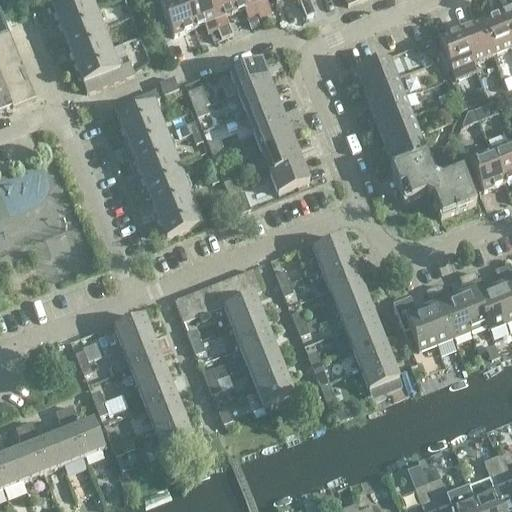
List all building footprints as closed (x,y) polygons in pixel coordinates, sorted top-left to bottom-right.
[(59,28),(94,14),(88,0),(70,0),(51,8),(59,28)] [(156,0),(148,0),(152,9),(160,6),(156,0)] [(181,0),(160,9),(174,43),(195,34),(181,0)] [(204,0),(182,0),(181,0),(195,34),(205,31),(208,40),(211,39),(219,36),(215,26),(204,0)] [(228,0),(204,0),(215,26),(219,36),(230,32),(226,22),(235,18),(228,0)] [(251,0),(228,0),(235,18),(245,15),(249,24),(256,21),(259,20),(251,0)] [(251,0),(259,20),(261,23),(272,18),(267,6),(275,3),(273,0),(251,0)] [(273,0),(275,3),(277,8),(278,8),(297,0),(273,0)] [(297,0),(305,21),(315,18),(308,1),(310,0),(309,0),(297,0)] [(342,0),(347,10),(357,5),(355,0),(342,0)] [(511,12),(499,18),(511,49),(511,12)] [(67,48),(102,34),(94,14),(59,28),(67,48)] [(479,26),(493,60),(511,52),(511,49),(499,18),(479,26)] [(256,21),(249,24),(252,33),(260,30),(256,21)] [(473,69),(493,60),(479,26),(459,34),(473,69)] [(75,68),(110,54),(102,34),(67,48),(75,68)] [(476,76),(473,69),(459,34),(438,42),(455,85),(476,76)] [(0,53),(13,48),(8,36),(0,39),(0,53)] [(219,36),(211,39),(214,47),(222,44),(221,42),(219,36)] [(0,53),(0,66),(18,59),(13,48),(0,53)] [(107,78),(113,76),(118,74),(110,54),(75,68),(83,88),(89,86),(95,83),(101,81),(107,78)] [(18,59),(0,66),(0,76),(1,79),(22,70),(18,59)] [(428,62),(428,66),(431,69),(435,69),(438,67),(438,63),(435,60),(431,59),(428,62)] [(355,76),(364,99),(399,84),(390,62),(355,76)] [(227,102),(238,97),(269,85),(261,65),(230,77),(234,88),(223,93),(227,102)] [(125,71),(129,82),(135,80),(132,72),(131,69),(125,71)] [(22,70),(1,79),(5,90),(27,81),(22,70)] [(119,74),(123,84),(129,82),(125,71),(119,74)] [(119,74),(118,74),(113,76),(117,87),(123,84),(119,74)] [(113,76),(107,78),(111,89),(117,87),(113,76)] [(107,78),(101,81),(105,91),(111,89),(107,78)] [(511,80),(503,85),(507,96),(511,93),(511,80)] [(10,101),(31,93),(27,81),(5,90),(10,101)] [(101,81),(95,83),(99,94),(105,91),(101,81)] [(164,101),(178,95),(174,82),(159,88),(164,101)] [(95,83),(89,86),(93,96),(99,94),(95,83)] [(399,84),(364,99),(372,120),(408,105),(399,84)] [(276,106),(269,85),(238,97),(246,118),(276,106)] [(89,86),(83,88),(87,98),(93,96),(89,86)] [(502,86),(493,89),(498,100),(499,99),(506,96),(502,86)] [(194,115),(206,110),(209,109),(202,91),(187,97),(194,115)] [(36,104),(31,93),(10,101),(14,113),(36,104)] [(480,93),(472,97),(477,108),(485,105),(480,93)] [(152,108),(153,107),(159,105),(155,94),(148,97),(152,108)] [(152,108),(148,97),(141,100),(145,110),(152,108)] [(447,97),(438,101),(441,108),(450,104),(447,97)] [(134,102),(138,113),(145,110),(141,100),(134,102)] [(127,105),(131,116),(138,113),(134,102),(127,105)] [(120,108),(124,119),(131,116),(127,105),(120,108)] [(408,105),(372,120),(381,141),(416,127),(408,105)] [(253,138),(284,125),(276,106),(246,118),(253,138)] [(493,106),(474,114),(478,125),(498,118),(493,106)] [(152,108),(145,110),(138,113),(131,116),(124,119),(117,122),(125,142),(161,128),(153,107),(152,108)] [(120,108),(113,111),(117,122),(124,119),(120,108)] [(194,115),(197,123),(208,118),(206,110),(194,115)] [(467,117),(462,130),(462,132),(478,125),(474,114),(467,117)] [(261,158),(292,146),(284,125),(253,138),(261,158)] [(192,139),(199,136),(195,127),(188,129),(192,139)] [(416,127),(381,141),(389,162),(425,148),(416,127)] [(133,162),(169,148),(161,128),(125,142),(133,162)] [(192,139),(196,149),(202,146),(199,136),(192,139)] [(210,155),(221,150),(219,143),(207,147),(210,155)] [(292,146),(261,158),(269,178),(300,166),(292,146)] [(490,155),(504,190),(511,186),(511,151),(510,147),(490,155)] [(141,182),(177,168),(169,148),(133,162),(141,182)] [(425,148),(389,162),(393,171),(389,172),(395,185),(429,171),(424,160),(429,158),(425,148)] [(210,155),(213,163),(224,159),(221,150),(210,155)] [(504,190),(490,155),(469,164),(483,198),(504,190)] [(300,166),(269,178),(277,199),(308,187),(300,166)] [(207,180),(214,177),(210,167),(203,169),(207,180)] [(149,203),(186,188),(177,168),(141,182),(149,203)] [(429,171),(395,185),(403,206),(423,198),(427,200),(436,181),(432,179),(429,171)] [(436,181),(427,200),(432,202),(440,222),(475,208),(462,174),(440,183),(436,181)] [(207,180),(211,189),(218,187),(214,177),(207,180)] [(234,182),(222,187),(226,196),(237,191),(234,182)] [(194,208),(193,207),(186,188),(149,203),(157,223),(194,208)] [(237,191),(226,196),(227,198),(233,216),(235,220),(250,215),(248,210),(243,197),(240,198),(237,191)] [(231,217),(227,207),(220,210),(225,220),(231,217)] [(194,208),(157,223),(166,243),(202,229),(194,208)] [(342,242),(313,254),(321,276),(351,264),(342,242)] [(351,264),(321,276),(322,278),(329,297),(359,285),(352,267),(351,264)] [(502,271),(511,296),(511,276),(509,269),(502,271)] [(497,291),(491,293),(505,328),(511,325),(511,296),(502,271),(493,275),(497,284),(495,285),(497,291)] [(249,301),(253,300),(260,297),(252,276),(241,280),(249,301)] [(289,288),(284,276),(275,280),(280,292),(289,288)] [(505,328),(491,293),(484,296),(480,284),(476,285),(473,276),(466,279),(473,295),(474,295),(476,299),(475,300),(487,330),(485,331),(487,335),(505,328)] [(473,295),(466,279),(458,282),(461,291),(459,292),(462,300),(456,302),(470,337),(485,331),(487,330),(475,300),(476,299),(474,295),(473,295)] [(238,306),(249,301),(241,280),(229,285),(238,306)] [(227,310),(238,306),(229,285),(218,289),(227,310)] [(359,285),(329,297),(331,302),(337,318),(367,306),(361,290),(359,285)] [(289,288),(280,292),(284,302),(293,299),(289,288)] [(216,315),(223,312),(227,310),(218,289),(207,293),(216,315)] [(436,301),(443,298),(440,289),(432,292),(436,301)] [(436,301),(432,292),(424,295),(428,304),(436,301)] [(196,297),(205,319),(216,315),(207,293),(196,297)] [(194,324),(205,319),(196,297),(185,302),(194,324)] [(231,332),(261,320),(253,300),(249,301),(238,306),(227,310),(223,312),(231,332)] [(194,324),(185,302),(174,306),(183,328),(194,324)] [(403,336),(409,334),(418,357),(436,350),(422,315),(416,318),(409,302),(392,308),(403,336)] [(470,337),(456,302),(439,309),(453,344),(470,337)] [(367,306),(337,318),(340,325),(346,339),(376,327),(370,313),(367,306)] [(422,315),(436,350),(453,344),(439,309),(422,315)] [(305,330),(300,317),(291,320),(297,334),(305,330)] [(231,332),(239,352),(269,340),(261,320),(231,332)] [(121,353),(150,341),(142,321),(113,332),(121,353)] [(376,327),(346,339),(349,348),(354,360),(384,348),(379,337),(376,327)] [(305,330),(297,334),(300,342),(309,339),(305,330)] [(200,344),(195,334),(186,337),(191,348),(200,344)] [(269,340),(239,352),(247,373),(277,361),(269,340)] [(150,341),(121,353),(129,373),(158,361),(150,341)] [(200,344),(191,348),(195,360),(204,356),(200,344)] [(384,348),(354,360),(359,372),(362,381),(392,369),(388,360),(384,348)] [(494,350),(487,353),(491,363),(499,360),(494,350)] [(86,367),(82,356),(74,358),(78,370),(86,367)] [(322,372),(316,357),(307,360),(313,376),(322,372)] [(137,393),(166,382),(158,361),(129,373),(137,393)] [(255,393),(285,381),(277,361),(247,373),(255,393)] [(86,367),(78,370),(82,381),(90,378),(86,367)] [(392,369),(362,381),(367,394),(382,388),(386,397),(401,391),(392,369)] [(322,372),(313,376),(316,382),(324,379),(322,372)] [(215,385),(211,374),(203,378),(207,388),(215,385)] [(285,381),(255,393),(263,414),(293,402),(285,381)] [(145,413),(174,402),(166,382),(137,393),(145,413)] [(215,385),(207,388),(212,400),(220,396),(215,385)] [(102,407),(97,396),(90,399),(94,410),(102,407)] [(323,401),(327,412),(336,409),(332,398),(323,401)] [(121,400),(102,407),(102,408),(105,416),(106,418),(107,419),(125,412),(121,400)] [(153,433),(182,422),(174,402),(145,413),(153,433)] [(102,407),(94,410),(98,421),(106,418),(105,416),(102,408),(102,407)] [(62,414),(67,425),(75,421),(71,411),(62,414)] [(62,414),(55,417),(59,427),(67,425),(62,414)] [(232,426),(227,415),(219,418),(224,429),(232,426)] [(182,422),(153,433),(160,453),(161,454),(162,454),(190,442),(182,422)] [(70,433),(82,462),(102,454),(90,425),(70,433)] [(22,429),(27,440),(34,437),(29,427),(22,429)] [(22,429),(15,432),(20,443),(27,440),(22,429)] [(52,440),(64,470),(82,462),(70,433),(52,440)] [(118,447),(113,436),(105,439),(110,450),(118,447)] [(30,449),(42,478),(64,470),(52,440),(30,449)] [(118,447),(110,450),(114,461),(122,458),(118,447)] [(30,449),(20,453),(12,456),(23,486),(42,478),(30,449)] [(149,455),(145,456),(148,464),(163,458),(162,454),(161,454),(160,453),(150,457),(149,455)] [(23,486),(12,456),(0,460),(0,490),(2,494),(23,486)] [(511,458),(511,456),(497,461),(507,485),(511,482),(511,458)] [(492,482),(470,490),(478,511),(504,511),(498,495),(497,496),(507,485),(497,461),(485,466),(492,482)] [(421,470),(409,475),(416,493),(419,492),(429,488),(421,470)] [(437,470),(425,475),(430,488),(442,483),(437,470)] [(430,488),(429,488),(438,511),(439,511),(452,507),(453,511),(478,511),(470,490),(448,499),(442,483),(430,488)] [(419,492),(416,493),(417,494),(423,511),(438,511),(429,488),(419,492)]
